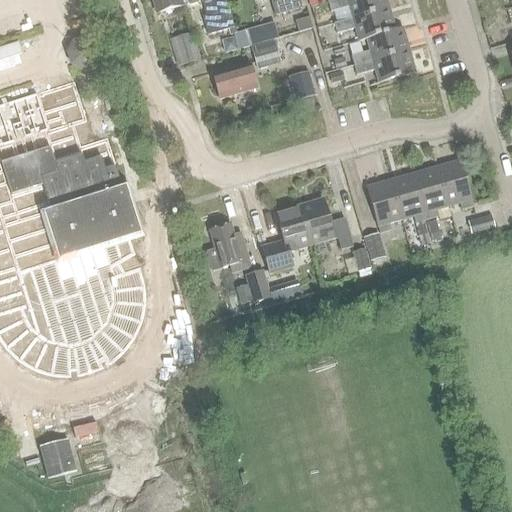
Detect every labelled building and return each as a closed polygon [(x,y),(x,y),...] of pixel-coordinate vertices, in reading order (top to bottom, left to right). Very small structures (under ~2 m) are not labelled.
[(184,2),(183,0),(152,0),(157,15),(182,8),(181,3),(184,2)] [(183,0),(184,2),(186,2),(187,4),(190,6),(197,4),(199,1),(198,0),(201,0),(206,17),(202,18),(207,37),(233,29),(235,35),(236,35),(226,0),(183,0)] [(253,0),(254,0),(270,0),(275,16),(301,8),(298,0),(253,0)] [(324,4),(322,0),(308,0),(311,8),(324,4)] [(385,0),(338,0),(327,3),(329,13),(348,8),(351,20),(388,8),(385,0)] [(366,41),(394,31),(388,8),(351,20),(333,25),(335,35),(354,30),(357,43),(366,41)] [(295,22),(298,34),(312,30),(309,18),(295,22)] [(278,39),(275,25),(264,27),(265,29),(233,37),(237,50),(278,39)] [(394,31),(366,41),(369,52),(351,57),(354,66),(408,51),(402,29),(394,31)] [(91,37),(65,45),(75,74),(100,66),(91,37)] [(199,61),(192,39),(173,44),(180,67),(199,61)] [(221,42),(225,55),(237,52),(237,50),(234,39),(221,42)] [(278,62),(273,42),(250,49),(255,68),(278,62)] [(408,51),(354,66),(357,76),(374,71),(378,84),(415,74),(408,51)] [(346,68),(343,58),(333,62),(335,72),(346,68)] [(255,89),(248,65),(213,75),(220,99),(255,89)] [(315,96),(308,72),(288,78),(295,102),(315,96)] [(342,82),(339,74),(329,77),(331,85),(342,82)] [(0,340),(6,349),(16,360),(28,367),(41,373),(55,377),(70,378),(69,372),(76,371),(77,377),(87,375),(93,373),(102,369),(99,364),(105,360),(108,365),(120,356),(129,345),(137,333),(142,320),(144,306),(144,291),(141,277),(139,269),(129,273),(124,274),(118,264),(122,262),(134,255),(130,243),(129,239),(141,235),(125,187),(122,189),(120,185),(114,166),(106,140),(90,145),(80,148),(73,126),(83,122),(85,122),(73,84),(35,96),(46,131),(0,145),(0,340)] [(35,96),(0,106),(0,145),(46,131),(35,96)] [(460,161),(436,168),(448,208),(459,205),(461,211),(474,207),(460,161)] [(448,208),(436,168),(413,175),(426,221),(438,218),(436,211),(448,208)] [(422,247),(430,245),(423,222),(426,221),(413,175),(390,182),(401,221),(413,218),(415,224),(422,247)] [(401,221),(390,182),(367,188),(381,235),(392,231),(390,225),(401,221)] [(323,200),(300,207),(311,245),(332,239),(332,240),(337,239),(341,251),(353,247),(345,219),(330,223),(323,200)] [(288,251),(311,245),(300,207),(276,214),(283,241),(261,247),(269,274),(293,268),(288,251)] [(492,227),(489,215),(467,222),(471,233),(492,227)] [(424,224),(430,245),(439,242),(433,221),(424,224)] [(208,252),(206,256),(209,265),(210,269),(214,271),(221,268),(230,266),(232,272),(251,267),(241,234),(234,236),(230,225),(210,231),(216,249),(208,252)] [(382,259),(376,236),(365,239),(371,262),(382,259)] [(357,273),(370,270),(365,251),(352,254),(357,273)] [(269,298),(262,271),(245,275),(252,302),(269,298)] [(301,298),(300,292),(297,282),(290,284),(293,294),(294,300),(301,298)] [(121,437),(116,422),(96,428),(100,443),(121,437)] [(76,473),(67,441),(40,449),(49,480),(76,473)] [(98,457),(103,474),(136,464),(130,447),(98,457)]
